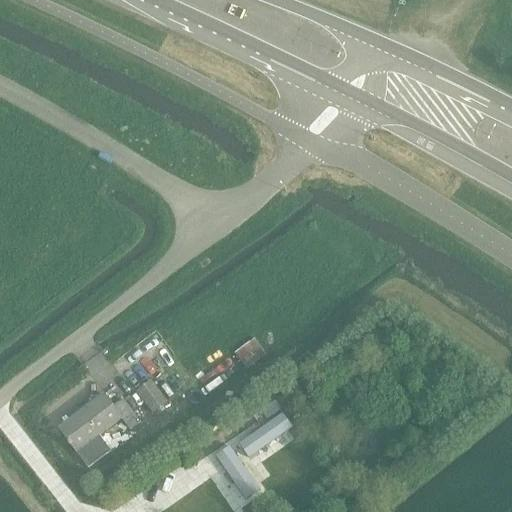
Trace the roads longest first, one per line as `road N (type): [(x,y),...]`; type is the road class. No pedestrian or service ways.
road 1 (unclassified): [(0,396),(316,140),(348,100)]
road 2 (primary): [(137,0),(348,100)]
road 3 (primary): [(348,100),(511,186)]
road 4 (primary): [(397,53),(271,0)]
road 5 (primary): [(511,115),(397,53)]
